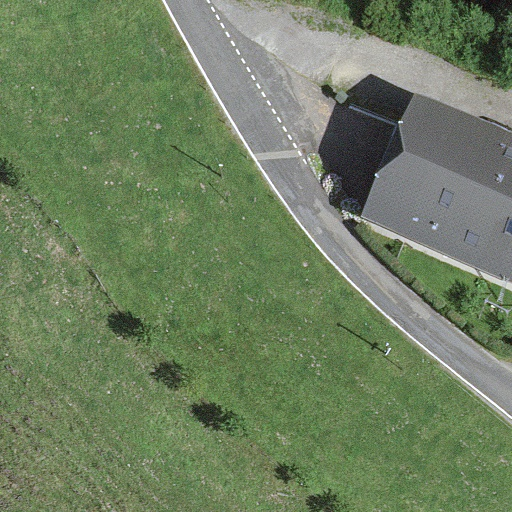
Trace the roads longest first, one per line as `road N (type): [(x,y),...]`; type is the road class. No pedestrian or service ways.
road 1 (unclassified): [(185,0),(280,162),(330,230),(511,394)]
road 2 (unknown): [(189,7),(511,111)]
